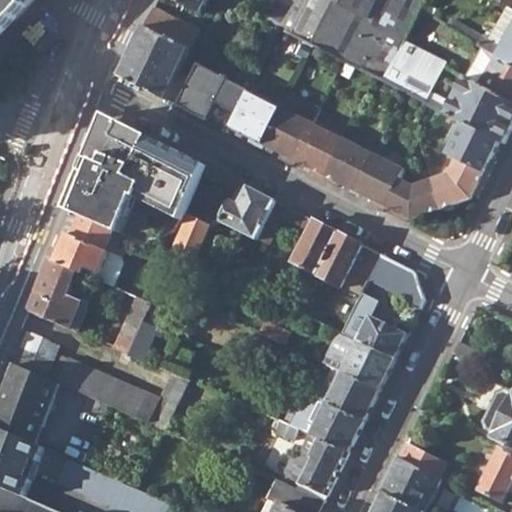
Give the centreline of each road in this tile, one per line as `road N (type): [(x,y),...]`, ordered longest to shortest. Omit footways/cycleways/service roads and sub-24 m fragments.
road 1 (residential): [(83,81),(467,276)]
road 2 (residential): [(351,511),(467,276)]
road 3 (tertiary): [(0,301),(59,136)]
